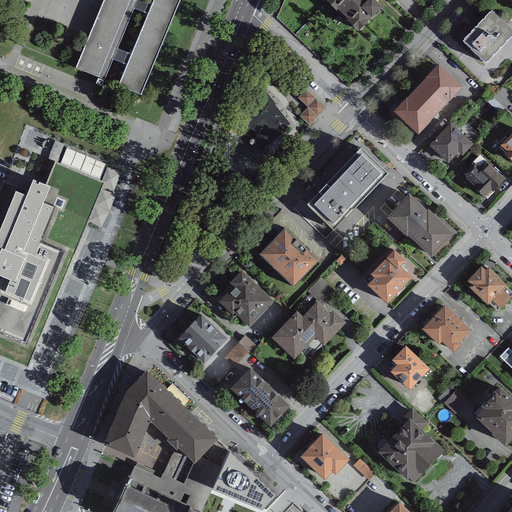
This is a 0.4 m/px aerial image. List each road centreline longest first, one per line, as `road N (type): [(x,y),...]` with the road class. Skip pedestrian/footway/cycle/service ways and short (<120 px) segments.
road 1 (primary): [(241,7),(122,313)]
road 2 (residential): [(483,233),(265,458)]
road 3 (residential): [(180,283),(352,108)]
road 4 (residential): [(483,233),(352,108)]
road 5 (residential): [(137,338),(265,458)]
road 6 (residential): [(457,0),(352,108)]
road 7 (residential): [(352,108),(241,7)]
